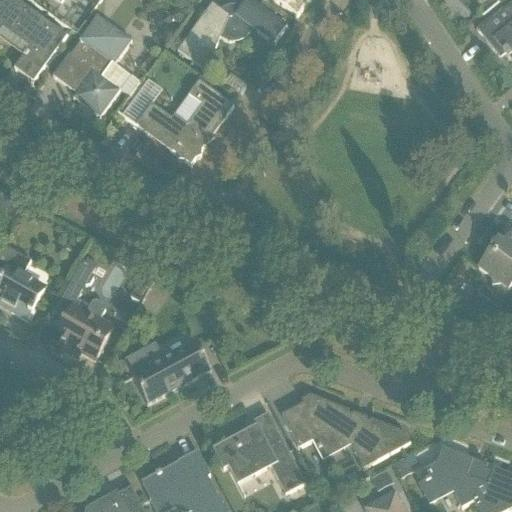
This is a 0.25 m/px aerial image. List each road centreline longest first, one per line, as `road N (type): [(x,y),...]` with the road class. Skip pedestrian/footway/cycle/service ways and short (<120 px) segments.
road 1 (residential): [(511,442),(331,366),(293,366),(133,448)]
road 2 (residential): [(189,203),(339,0)]
road 3 (residential): [(406,309),(189,203)]
road 4 (residential): [(189,203),(0,105)]
road 5 (residential): [(511,153),(406,0)]
road 6 (residential): [(406,309),(511,159)]
road 7 (residential): [(133,448),(97,400),(0,345)]
road 8 (residential): [(133,448),(17,511)]
